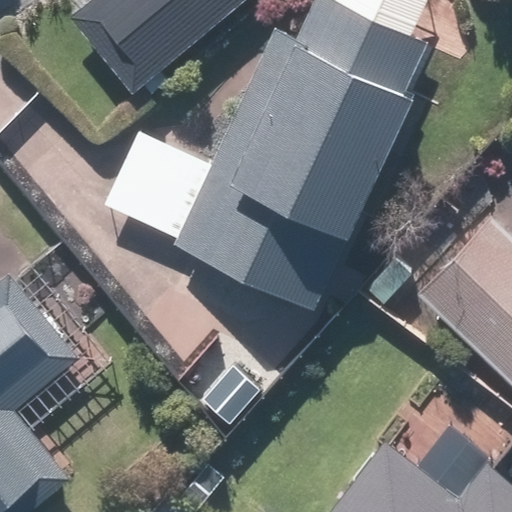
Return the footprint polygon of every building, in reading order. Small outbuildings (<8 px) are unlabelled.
[(88,0),(75,11),(136,86),(242,0),(88,0)] [(314,0),(298,36),(274,25),(178,242),(222,261),(265,280),(319,304),(385,154),(421,170),(466,68),(429,52),(434,41),(414,32),(428,0),(314,0)] [(511,230),(496,215),(421,291),(511,379),(511,230)] [(336,281),(392,306),(410,264),(389,255),(399,233),(364,217),(336,281)] [(0,511),(28,511),(75,474),(32,424),(106,361),(80,331),(114,303),(64,244),(0,297),(0,511)] [(265,280),(222,261),(203,304),(246,323),(265,280)] [(511,440),(511,402),(444,353),(327,511),(511,511),(511,469),(498,459),(511,440)]
